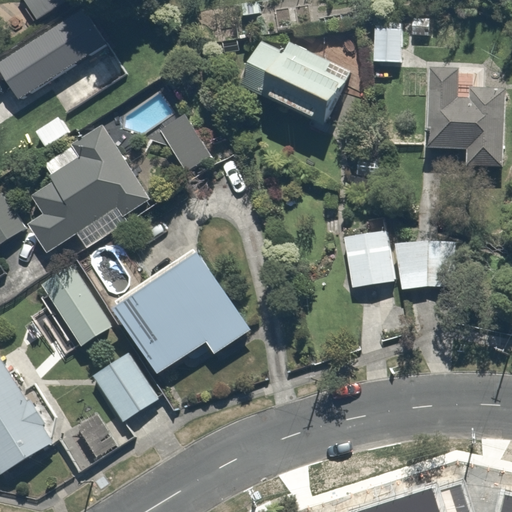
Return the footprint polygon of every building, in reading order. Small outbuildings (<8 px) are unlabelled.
[(69,2),(67,0),(19,0),(33,24),(69,2)] [(98,44),(73,7),(0,55),(0,79),(14,100),(98,44)] [(403,23),(374,22),(373,62),(403,62),(403,23)] [(284,52),(262,42),(241,84),(325,125),(351,72),(289,42),(284,52)] [(502,164),(506,84),(471,82),(472,65),(417,63),(414,142),(461,145),(460,162),(502,164)] [(181,111),(155,127),(184,174),(211,158),(181,111)] [(144,200),(98,124),(40,160),(50,176),(20,194),(31,212),(20,219),(43,255),(75,235),(71,229),(113,202),(121,214),(144,200)] [(0,238),(20,228),(2,195),(0,195),(0,238)] [(388,225),(338,233),(347,289),(392,282),(393,290),(462,279),(454,229),(390,239),(388,225)] [(248,327),(184,243),(100,306),(153,378),(198,344),(208,357),(248,327)] [(111,327),(66,259),(29,283),(74,351),(111,327)] [(160,397),(125,349),(86,377),(121,425),(160,397)] [(0,475),(52,439),(0,363),(0,475)] [(117,441),(96,411),(68,431),(89,461),(117,441)] [(511,511),(511,507),(494,511),(477,511),(469,484),(411,501),(413,511),(511,511)]
